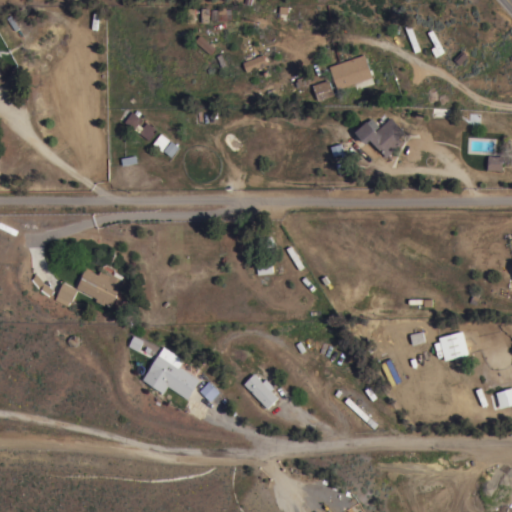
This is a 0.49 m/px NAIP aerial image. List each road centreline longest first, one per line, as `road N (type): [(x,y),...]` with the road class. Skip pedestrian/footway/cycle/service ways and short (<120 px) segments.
road 1 (residential): [(0,201),(511,201)]
road 2 (residential): [(253,454),(511,437)]
road 3 (residential): [(0,415),(185,454),(253,454)]
